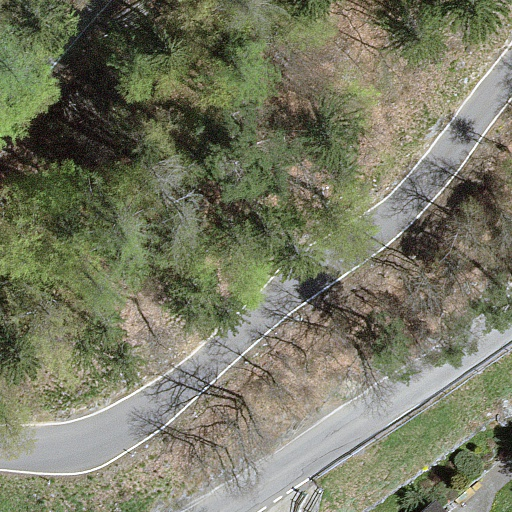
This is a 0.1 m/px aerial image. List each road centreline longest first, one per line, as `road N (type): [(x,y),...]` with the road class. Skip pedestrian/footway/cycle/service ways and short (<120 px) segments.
road 1 (residential): [(0,448),(87,439),(142,415),(314,270),(413,200),(511,69)]
road 2 (tertiary): [(511,316),(221,511)]
road 3 (unclassified): [(0,88),(89,0)]
